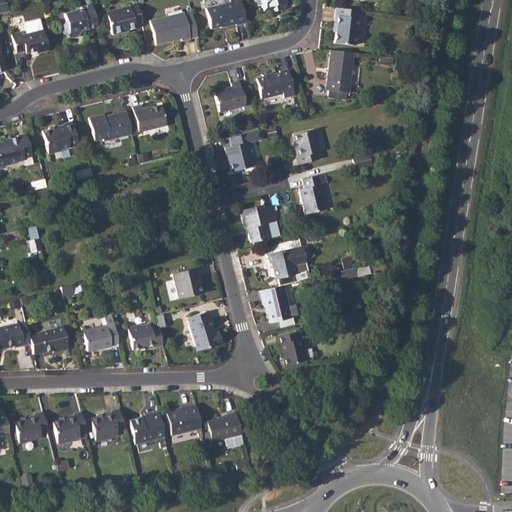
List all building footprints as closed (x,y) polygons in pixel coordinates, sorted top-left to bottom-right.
[(244,22),(238,0),(228,0),(229,2),(204,7),(209,27),(224,24),(224,25),(234,23),(235,24),(244,22)] [(260,0),(263,11),(274,8),(274,10),(280,9),(279,6),(287,4),(286,0),(260,0)] [(142,23),(137,1),(128,3),(129,4),(105,10),(110,31),(113,33),(120,31),(122,29),(133,26),(132,25),(142,23)] [(96,24),(90,3),(80,6),(81,8),(65,12),(66,20),(63,25),(65,31),(71,35),(79,33),(82,28),(96,24)] [(359,10),(337,7),(335,23),(337,24),(335,42),(355,45),(359,10)] [(183,11),(149,20),(155,44),(170,41),(169,38),(179,36),(180,38),(180,40),(189,38),(196,36),(190,10),(183,11)] [(21,31),(12,33),(16,53),(25,51),(26,53),(36,50),(37,52),(49,50),(41,18),(25,22),(26,32),(22,33),(21,31)] [(327,87),(329,87),(347,90),(349,90),(354,53),(332,50),(327,87)] [(263,76),(255,78),(260,97),(280,92),(281,96),(292,94),(286,68),(276,70),(277,72),(271,73),(271,71),(263,74),(263,76)] [(230,87),(213,92),(218,111),(244,105),(238,80),(229,82),(230,87)] [(141,105),(132,107),(139,132),(166,125),(161,104),(142,109),(141,105)] [(130,133),(125,111),(104,116),(104,115),(89,118),(94,140),(103,139),(103,140),(130,133)] [(63,125),(41,130),(48,154),(60,151),(60,149),(76,145),(71,122),(63,124),(63,125)] [(247,132),(230,137),(232,146),(224,148),(227,157),(229,156),(233,171),(251,166),(246,143),(250,142),(250,141),(262,138),(259,129),(247,132)] [(315,129),(293,134),(298,156),(297,157),(299,164),(319,159),(317,152),(320,151),(317,141),(318,141),(315,129)] [(21,161),(21,158),(30,156),(24,133),(15,136),(16,137),(2,141),(2,142),(0,142),(0,166),(10,164),(10,163),(21,161)] [(370,154),(353,158),(355,168),(373,163),(370,154)] [(304,188),(300,189),(306,213),(325,208),(320,185),(327,183),(325,174),(302,179),(304,188)] [(44,179),(30,183),(32,190),(46,187),(44,179)] [(262,205),(241,210),(246,231),(248,230),(251,242),(270,238),(267,223),(276,221),(273,205),(262,208),(262,205)] [(34,225),(26,227),(29,240),(37,238),(34,225)] [(37,238),(29,240),(32,252),(40,250),(37,238)] [(298,246),(264,254),(266,263),(268,262),(270,268),(269,269),(271,279),(273,278),(275,286),(283,284),(294,281),(292,274),(302,272),(298,255),(300,254),(298,246)] [(196,266),(171,272),(178,297),(200,293),(196,276),(199,276),(196,266)] [(355,266),(341,270),(343,278),(357,275),(355,266)] [(71,283),(60,286),(62,295),(73,293),(71,283)] [(168,285),(171,299),(177,298),(174,284),(168,285)] [(275,286),(259,290),(261,298),(263,298),(265,307),(267,306),(271,322),(290,317),(283,284),(275,286)] [(185,323),(183,324),(189,349),(216,343),(214,332),(210,332),(206,318),(205,318),(203,310),(183,315),(185,323)] [(17,324),(0,327),(0,348),(3,348),(4,349),(14,346),(14,347),(22,345),(17,324)] [(118,344),(113,324),(84,330),(83,327),(80,327),(86,352),(118,344)] [(162,347),(157,325),(150,326),(149,324),(139,326),(139,324),(126,327),(132,351),(146,347),(147,349),(154,347),(154,348),(162,347)] [(62,327),(38,333),(29,335),(33,354),(42,352),(56,349),(56,351),(67,349),(62,327)] [(297,332),(275,337),(277,345),(278,345),(280,353),(281,353),(285,366),(307,360),(304,348),(303,349),(300,339),(299,339),(297,332)] [(200,429),(195,405),(180,408),(181,410),(166,413),(172,436),(200,429)] [(123,430),(118,409),(110,411),(110,413),(102,415),(102,417),(90,420),(96,442),(108,439),(108,437),(117,435),(116,432),(123,430)] [(142,418),(142,417),(131,420),(137,445),(153,441),(153,440),(164,438),(157,411),(149,413),(150,417),(142,418)] [(47,433),(42,412),(34,414),(35,415),(25,418),(26,419),(13,422),(19,444),(31,441),(30,440),(40,438),(39,435),(47,433)] [(86,433),(80,412),(73,413),(73,415),(63,417),(64,419),(52,422),(57,444),(70,441),(69,440),(79,438),(78,434),(86,433)] [(240,435),(235,412),(226,414),(227,417),(205,422),(211,442),(223,439),(225,448),(243,444),(240,435)] [(0,435),(9,434),(4,413),(0,413),(0,435)] [(247,460),(234,463),(237,473),(249,470),(247,460)]
